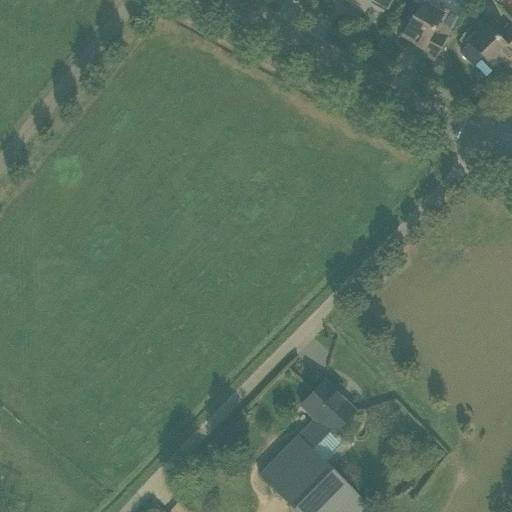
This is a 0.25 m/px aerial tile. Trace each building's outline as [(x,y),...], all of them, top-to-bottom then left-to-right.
[(371,1),(387,10),(392,0),(341,0),(355,7),(360,2),(367,7),(371,1)] [(434,60),(446,37),(458,17),(444,9),(441,14),(421,3),(402,36),(416,44),(414,49),(434,60)] [(470,26),(471,27),(462,35),(463,36),(459,40),(465,46),(459,52),(474,66),(473,67),(485,79),(494,69),(495,70),(506,58),(510,62),(511,59),(511,29),(509,26),(497,38),(478,19),(470,26)] [(434,61),(428,73),(438,79),(443,71),(441,65),(434,61)] [(324,382),(301,406),(316,420),(299,437),(298,436),(259,476),(295,511),(359,511),(367,505),(312,450),(329,433),(332,436),(351,417),(333,399),(337,395),(324,382)]
